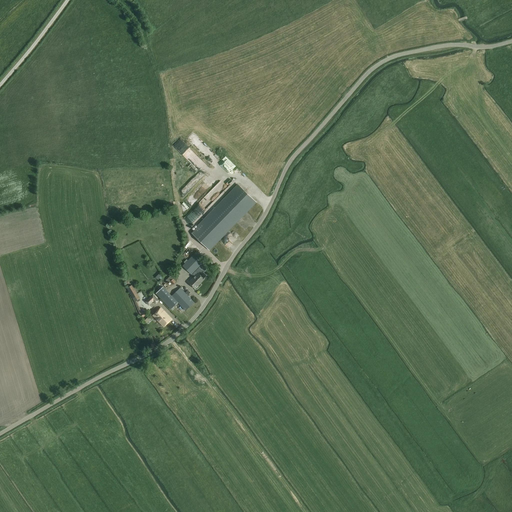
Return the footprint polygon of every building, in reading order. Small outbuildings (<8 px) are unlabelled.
[(255,202),(238,185),(192,233),(209,250),(255,202)] [(189,221),(193,224),(196,223),(199,219),(203,217),(213,205),(209,203),(202,205),(201,201),(203,199),(198,195),(195,195),(193,198),(194,201),(199,205),(202,204),(203,207),(197,214),(188,218),(189,221)] [(192,200),(184,208),(189,213),(197,205),(192,200)] [(191,274),(206,260),(197,251),(183,266),(191,274)] [(206,276),(203,272),(199,268),(192,275),(194,277),(189,283),(195,288),(199,284),(199,283),(200,282),(204,279),(204,278),(206,276)] [(156,294),(171,309),(178,303),(185,311),(194,303),(180,288),(172,296),(163,287),(156,294)] [(155,304),(159,301),(153,295),(145,302),(149,305),(153,301),(155,304)] [(164,327),(172,319),(161,308),(153,316),(164,327)]
